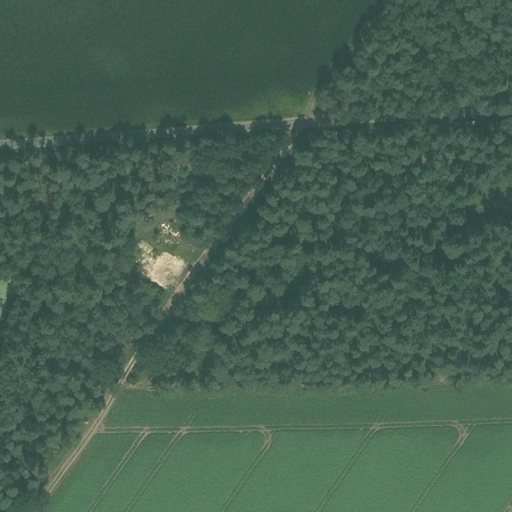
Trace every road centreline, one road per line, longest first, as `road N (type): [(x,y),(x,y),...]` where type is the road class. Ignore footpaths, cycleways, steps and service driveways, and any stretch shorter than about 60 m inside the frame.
road 1 (unclassified): [(511,104),(0,143)]
road 2 (track): [(26,511),(301,119)]
